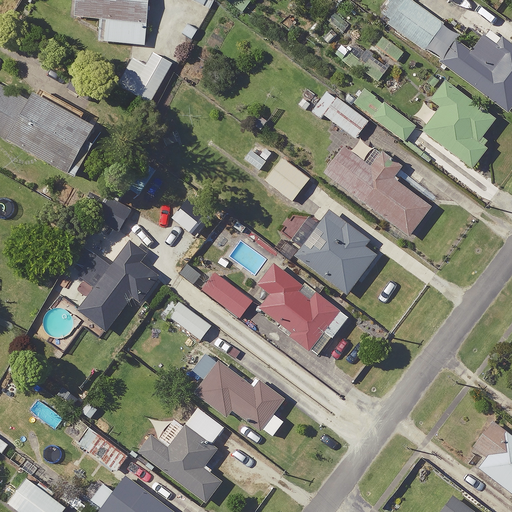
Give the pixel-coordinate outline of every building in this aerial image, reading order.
[(153,27),(155,0),(81,0),(80,20),(153,27)] [(244,15),(255,0),(227,0),(227,2),(244,15)] [(444,24),(411,0),(403,0),(386,23),(424,51),(444,24)] [(334,15),(316,34),(327,44),(345,26),(334,15)] [(452,38),(435,60),(506,112),(511,104),(511,45),(485,26),(468,50),(452,38)] [(405,52),(383,35),(375,45),(397,62),(405,52)] [(387,69),(340,41),(332,55),(379,82),(387,69)] [(122,89),(156,108),(179,68),(159,56),(152,68),(138,60),(122,89)] [(494,117),(442,78),(427,98),(436,105),(419,128),(470,166),(485,147),(476,140),(494,117)] [(34,104),(0,85),(0,137),(13,144),(34,104)] [(369,120),(335,96),(322,114),(355,138),(369,120)] [(106,133),(43,98),(17,146),(80,181),(106,133)] [(416,125),(383,101),(370,118),(404,142),(416,125)] [(369,166),(340,144),(321,170),(407,236),(430,205),(391,176),(400,164),(381,150),(369,166)] [(260,169),(271,152),(263,147),(261,152),(252,146),(244,159),(260,169)] [(308,177),(280,156),(263,179),(291,200),(308,177)] [(132,211),(106,199),(89,235),(115,247),(132,211)] [(368,238),(327,208),(292,254),(346,294),(375,254),(363,245),(368,238)] [(154,257),(136,244),(116,271),(99,258),(83,278),(101,291),(84,313),(114,335),(139,302),(147,308),(169,279),(149,265),(154,257)] [(188,261),(178,272),(194,286),(203,275),(188,261)] [(302,284),(271,261),(255,283),(266,292),(256,306),(291,332),(289,335),(307,348),(337,309),(314,292),(309,298),(298,289),(302,284)] [(251,299),(213,271),(200,288),(238,316),(251,299)] [(212,324),(178,299),(167,314),(201,339),(212,324)] [(253,384),(218,357),(192,390),(225,415),(230,408),(258,430),(283,397),(258,378),(253,384)] [(0,418),(13,396),(0,388),(0,418)] [(511,435),(490,419),(471,445),(483,455),(476,465),(511,492),(511,435)] [(217,447),(185,423),(167,446),(149,433),(136,451),(205,502),(222,479),(203,465),(217,447)] [(129,454),(89,424),(76,442),(116,471),(129,454)] [(9,443),(0,437),(0,452),(2,453),(9,443)] [(178,511),(124,472),(96,510),(99,511),(178,511)] [(60,511),(66,506),(24,475),(5,501),(19,511),(60,511)] [(476,511),(451,494),(437,511),(476,511)]
